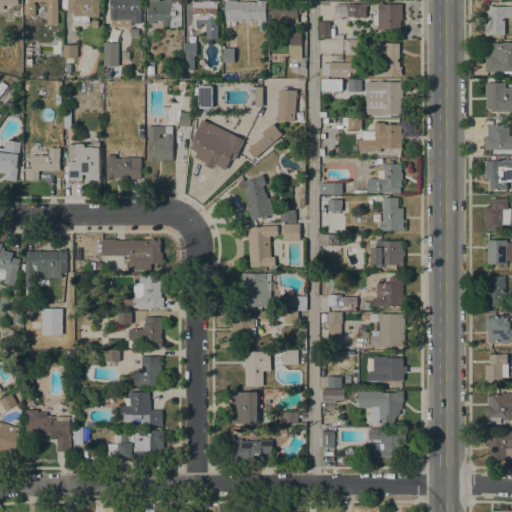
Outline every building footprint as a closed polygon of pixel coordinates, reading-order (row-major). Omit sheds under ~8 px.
[(0,10),(0,0),(18,0),(18,5),(4,5),(4,10),(0,10)] [(35,15),(24,15),(24,4),(27,4),(27,0),(58,0),(58,24),(47,24),(47,1),(34,1),(34,3),(35,3),(35,7),(35,15)] [(69,0),(99,0),(99,17),(89,17),(89,22),(74,22),(74,15),(70,15),(70,12),(69,12),(69,0)] [(110,19),(110,0),(141,0),(141,11),(142,11),(142,16),(141,16),(141,23),(131,23),(131,26),(112,26),(112,19),(110,19)] [(148,0),(181,0),(181,28),(170,28),(170,26),(162,26),(162,21),(154,21),(154,23),(148,23),(148,0)] [(193,1),(202,1),(202,0),(209,0),(209,1),(217,1),(217,23),(218,23),(218,39),(206,39),(206,24),(201,23),(201,27),(198,27),(198,29),(194,29),(194,27),(193,27),(193,1)] [(225,21),(225,15),(225,0),(237,0),(237,1),(252,1),(256,1),(256,0),(267,0),(267,2),(266,2),(266,17),(266,31),(260,30),(260,25),(257,25),(257,19),(247,19),(247,20),(244,20),(244,19),(242,19),(242,21),(225,21)] [(298,0),(298,2),(301,2),(301,13),(298,13),(298,23),(281,23),(281,27),(271,27),(271,16),(272,16),(271,0),(298,0)] [(335,15),(335,5),(348,5),(348,4),(366,4),(366,17),(348,17),(348,15),(335,15)] [(402,20),(401,20),(401,29),(377,29),(377,25),(372,25),(372,12),(377,11),(377,9),(378,9),(378,4),(402,4),(402,20)] [(505,34),(489,35),(486,35),(486,22),(488,22),(488,9),(490,9),(490,6),(511,6),(511,17),(505,17),(505,34)] [(319,21),(330,21),(330,38),(319,38),(319,21)] [(290,59),(289,30),(301,30),(301,59),(290,59)] [(376,75),(376,63),(385,63),(385,54),(349,54),(349,41),(360,41),(360,42),(386,42),(386,43),(399,42),(399,66),(401,66),(401,75),(376,75)] [(104,42),(119,42),(119,66),(104,66),(104,42)] [(184,70),(184,55),(185,55),(185,42),(196,42),(196,55),(194,55),(194,70),(184,70)] [(484,63),(486,63),(485,54),(491,54),(491,43),(511,43),(511,73),(503,73),(503,71),(485,72),(484,63)] [(77,45),(77,57),(63,57),(63,45),(77,45)] [(234,48),(235,62),(222,62),(222,48),(234,48)] [(166,71),(165,62),(176,61),(177,70),(166,71)] [(319,78),(319,68),(322,68),(321,63),(329,63),(329,62),(351,62),(351,63),(356,63),(356,76),(328,76),(328,78),(319,78)] [(321,90),(339,91),(340,79),(322,78),(321,90)] [(348,79),(361,79),(361,91),(348,91),(348,79)] [(366,81),(384,81),(401,81),(401,89),(402,89),(402,98),(401,98),(401,114),(367,114),(366,81)] [(485,82),(505,82),(505,88),(510,88),(510,86),(511,86),(511,111),(490,111),(490,107),(486,107),(486,94),(485,94),(485,82)] [(211,108),(212,86),(196,85),(195,108),(211,108)] [(294,122),(295,90),(278,89),(276,121),(294,122)] [(303,119),(293,119),(293,114),(287,114),(287,99),(293,99),(293,94),(303,94),(303,119)] [(184,97),(193,98),(192,106),(183,106),(184,97)] [(191,113),(190,126),(179,125),(179,120),(175,120),(177,110),(180,110),(180,111),(191,113)] [(361,118),(361,129),(347,129),(347,118),(361,118)] [(243,140),(237,154),(227,150),(226,152),(217,147),(215,152),(202,146),(201,148),(198,146),(198,145),(195,143),(194,144),(191,143),(202,119),(210,123),(209,126),(228,135),(229,133),(243,140)] [(375,139),(375,129),(374,129),(374,122),(384,122),(384,124),(401,124),(401,133),(402,133),(402,140),(401,140),(401,148),(399,148),(385,148),(380,148),(380,152),(376,152),(377,151),(358,151),(358,139),(375,139)] [(282,134),(274,124),(245,148),(254,158),(282,134)] [(509,148),(487,148),(487,125),(490,125),(490,124),(509,124),(509,125),(511,125),(511,138),(509,138),(509,148)] [(167,126),(167,133),(173,133),(172,159),(163,159),(163,161),(156,161),(156,160),(149,160),(149,138),(148,138),(148,125),(167,126)] [(20,142),(16,181),(4,179),(5,173),(0,172),(0,147),(4,148),(5,140),(20,142)] [(100,141),(100,182),(90,182),(90,183),(84,183),(84,182),(69,182),(69,167),(71,167),(71,162),(68,162),(68,144),(91,144),(91,141),(100,141)] [(60,148),(60,156),(59,170),(38,170),(38,179),(25,179),(25,168),(31,168),(32,159),(30,159),(30,157),(32,157),(32,155),(39,155),(39,154),(42,154),(42,155),(49,155),(49,147),(60,148)] [(141,179),(130,179),(129,176),(122,176),(122,178),(112,178),(112,177),(110,177),(110,178),(107,178),(107,160),(106,160),(106,155),(115,155),(115,158),(124,158),(124,157),(141,157),(141,179)] [(367,192),(367,178),(383,178),(383,170),(381,170),(381,164),(387,164),(388,160),(392,160),(392,163),(401,164),(401,172),(402,172),(402,180),(401,187),(399,187),(399,188),(394,188),(394,187),(389,187),(389,192),(367,192)] [(485,160),(511,160),(511,181),(507,181),(507,189),(489,189),(489,179),(485,179),(485,160)] [(266,184),(263,185),(265,192),(266,192),(268,198),(269,197),(274,213),(267,215),(268,218),(262,219),(261,217),(251,220),(248,210),(249,210),(247,203),(248,203),(241,178),(243,178),(243,180),(245,179),(245,180),(258,177),(258,175),(263,174),(266,184)] [(367,192),(354,192),(353,179),(367,179),(367,192)] [(327,211),(327,194),(319,194),(319,182),(341,182),(341,196),(347,196),(347,200),(344,200),(344,211),(341,211),(327,211)] [(370,223),(370,210),(382,210),(382,197),(398,197),(398,208),(403,208),(403,219),(404,219),(404,223),(403,223),(403,227),(404,227),(404,230),(385,230),(385,231),(380,231),(380,223),(370,223)] [(511,224),(502,224),(502,228),(485,228),(485,206),(491,206),(491,198),(508,198),(507,208),(511,208),(511,224)] [(296,221),(280,221),(279,210),(295,209),(296,221)] [(300,223),(300,241),(283,241),(283,224),(300,223)] [(247,227),(261,226),(277,225),(278,235),(270,235),(271,256),(275,256),(275,265),(250,266),(247,227)] [(319,235),(344,234),(344,245),(319,246),(319,235)] [(102,255),(102,239),(115,239),(115,240),(129,240),(129,239),(137,239),(137,240),(151,240),(151,239),(160,239),(160,253),(162,253),(162,263),(150,263),(150,270),(134,270),(134,269),(129,269),(129,255),(127,255),(102,255)] [(383,239),(383,241),(402,241),(402,250),(404,250),(404,257),(403,257),(403,264),(371,265),(371,247),(377,247),(377,240),(383,239)] [(511,260),(507,260),(507,264),(487,264),(487,239),(507,240),(507,242),(507,243),(511,243),(511,260)] [(14,285),(3,283),(4,279),(0,278),(0,242),(1,243),(1,247),(4,248),(3,250),(12,252),(11,257),(20,258),(14,285)] [(66,264),(67,273),(61,273),(61,277),(47,278),(47,271),(37,272),(37,271),(34,271),(34,289),(33,289),(34,301),(26,302),(26,289),(25,289),(25,264),(26,264),(25,251),(33,251),(57,251),(57,250),(66,249),(66,264)] [(270,307),(247,306),(248,296),(243,295),(243,283),(241,283),(241,280),(242,280),(243,275),(241,275),(241,273),(261,273),(266,273),(266,274),(270,274),(270,292),(271,292),(270,307)] [(133,275),(139,275),(139,274),(144,274),(161,274),(161,280),(162,280),(162,289),(161,289),(161,297),(163,297),(163,308),(123,307),(123,297),(133,297),(133,275)] [(505,276),(504,295),(510,295),(509,306),(484,306),(484,293),(488,293),(488,280),(490,280),(490,276),(505,276)] [(373,306),(372,297),(376,297),(376,283),(384,283),(384,282),(389,282),(389,277),(402,277),(403,295),(404,295),(404,306),(373,306)] [(327,294),(341,294),(341,296),(356,296),(356,306),(355,306),(355,309),(350,309),(350,307),(341,306),(327,306),(327,294)] [(306,308),(297,308),(297,307),(284,306),(284,295),(306,296),(306,308)] [(361,309),(361,301),(370,301),(370,309),(361,309)] [(284,312),(298,311),(298,322),(284,322),(284,312)] [(23,323),(13,322),(14,312),(24,313),(23,323)] [(131,323),(117,323),(117,312),(131,312),(131,323)] [(328,339),(327,312),(341,312),(341,323),(341,339),(328,339)] [(404,346),(381,346),(381,347),(370,347),(370,336),(379,336),(379,322),(377,322),(377,321),(369,321),(369,314),(377,314),(377,313),(383,313),(405,313),(404,346)] [(511,341),(508,341),(508,342),(506,342),(506,343),(499,343),(499,341),(494,340),(494,343),(490,343),(487,341),(487,330),(485,330),(485,317),(496,317),(496,315),(503,315),(503,318),(508,318),(511,318),(511,341)] [(252,341),(232,341),(232,333),(231,333),(231,326),(232,326),(232,316),(238,316),(238,318),(248,318),(248,316),(254,316),(254,319),(256,319),(256,326),(254,326),(254,327),(255,327),(255,336),(252,336),(252,341)] [(162,317),(162,333),(161,333),(161,337),(162,337),(162,339),(162,348),(160,348),(160,347),(145,346),(145,347),(140,347),(140,348),(128,348),(128,329),(143,329),(143,323),(144,323),(144,317),(162,317)] [(9,343),(4,336),(11,331),(19,336),(9,343)] [(282,364),(281,350),(298,350),(298,364),(282,364)] [(105,351),(119,351),(120,361),(105,362),(105,351)] [(245,351),(270,351),(270,368),(264,368),(264,386),(245,386),(245,351)] [(485,365),(489,365),(488,354),(501,354),(507,353),(507,363),(508,363),(508,377),(502,377),(502,382),(485,382),(485,365)] [(160,356),(160,386),(157,386),(157,385),(143,385),(143,386),(134,386),(134,369),(141,369),(141,356),(160,356)] [(378,373),(379,357),(386,357),(386,356),(388,356),(388,357),(389,357),(389,356),(394,357),(395,357),(395,356),(399,356),(399,357),(403,357),(403,366),(404,366),(404,373),(403,373),(403,375),(404,375),(404,378),(403,378),(403,381),(402,381),(402,382),(397,382),(397,381),(394,381),(394,382),(391,382),(391,381),(389,381),(389,382),(386,382),(386,381),(381,381),(381,379),(381,374),(381,373),(378,373)] [(341,376),(341,388),(327,388),(327,376),(341,376)] [(344,389),(344,397),(346,397),(346,400),(344,400),(344,401),(335,400),(335,403),(322,403),(322,389),(344,389)] [(381,390),(381,393),(396,392),(396,391),(403,391),(403,401),(402,401),(402,410),(399,410),(399,415),(396,415),(396,417),(394,417),(394,424),(370,424),(370,408),(366,408),(366,406),(358,406),(358,390),(381,390)] [(120,415),(120,406),(123,406),(123,398),(128,398),(128,392),(149,391),(149,400),(150,400),(150,410),(162,410),(162,425),(121,426),(124,415),(120,415)] [(257,423),(231,423),(231,391),(258,391),(257,423)] [(485,424),(485,406),(488,406),(487,395),(491,395),(503,395),(503,393),(511,393),(511,418),(500,419),(500,424),(485,424)] [(5,411),(0,402),(0,400),(11,394),(17,404),(5,411)] [(56,451),(57,439),(51,439),(51,434),(38,434),(37,435),(25,434),(26,418),(25,418),(25,409),(37,410),(37,412),(46,412),(46,415),(52,416),(69,416),(69,420),(69,433),(70,433),(70,437),(69,437),(69,440),(70,440),(70,451),(56,451)] [(284,423),(283,412),(298,412),(298,423),(284,423)] [(20,433),(14,453),(0,448),(0,422),(19,428),(18,432),(20,433)] [(83,444),(74,444),(74,427),(83,427),(83,444)] [(335,428),(335,431),(334,431),(334,447),(321,447),(322,428),(335,428)] [(361,456),(361,443),(369,444),(369,439),(368,439),(368,429),(379,429),(379,430),(393,430),(393,429),(405,429),(405,450),(401,450),(401,457),(361,456)] [(163,457),(131,457),(131,456),(108,456),(108,444),(114,444),(113,431),(148,431),(148,430),(163,430),(163,457)] [(504,431),(511,431),(511,460),(488,460),(488,444),(486,444),(486,431),(504,432),(504,431)] [(272,453),(261,454),(262,458),(258,458),(258,461),(250,461),(250,464),(240,464),(240,462),(232,462),(232,439),(242,439),(242,441),(260,441),(260,439),(272,439),(272,453)]
